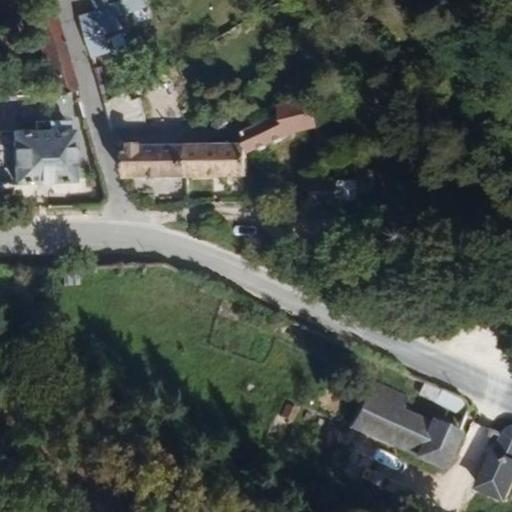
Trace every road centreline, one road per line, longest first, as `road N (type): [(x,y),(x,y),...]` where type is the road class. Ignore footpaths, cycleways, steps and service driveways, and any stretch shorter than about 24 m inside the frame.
road 1 (secondary): [(511,396),(191,251),(127,237)]
road 2 (track): [(511,211),(187,214),(160,216),(127,237)]
road 3 (residential): [(127,237),(61,0)]
road 4 (track): [(443,511),(493,387)]
road 5 (secondary): [(127,237),(0,240)]
